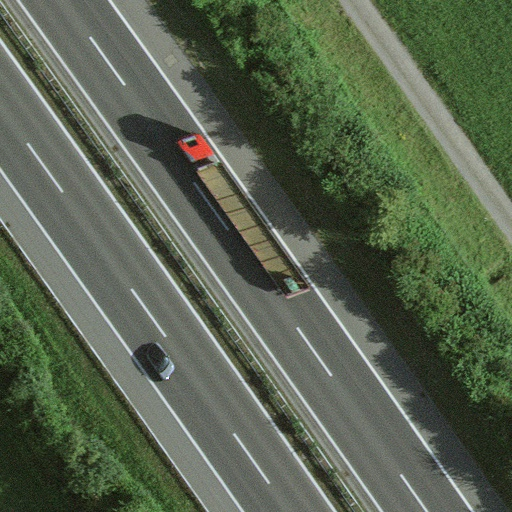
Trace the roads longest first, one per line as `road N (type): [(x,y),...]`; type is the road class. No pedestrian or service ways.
road 1 (motorway): [(422,511),(57,0)]
road 2 (motorway): [(0,109),(291,511)]
road 3 (track): [(351,0),(511,227)]
